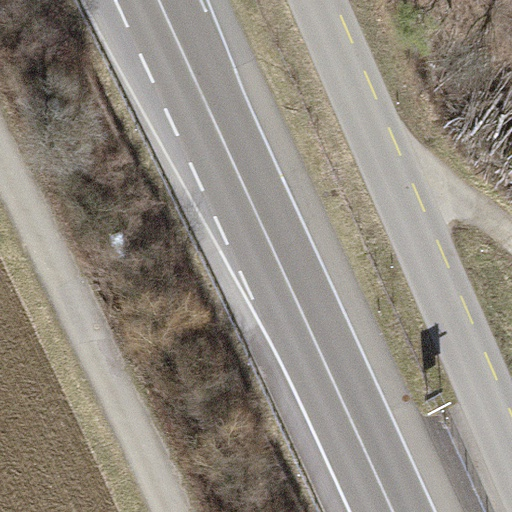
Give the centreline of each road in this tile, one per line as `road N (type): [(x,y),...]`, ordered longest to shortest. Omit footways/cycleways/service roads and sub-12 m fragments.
road 1 (trunk): [(162,0),(395,511)]
road 2 (primary): [(320,0),(511,458)]
road 3 (track): [(0,145),(178,511)]
road 4 (track): [(511,251),(382,142)]
